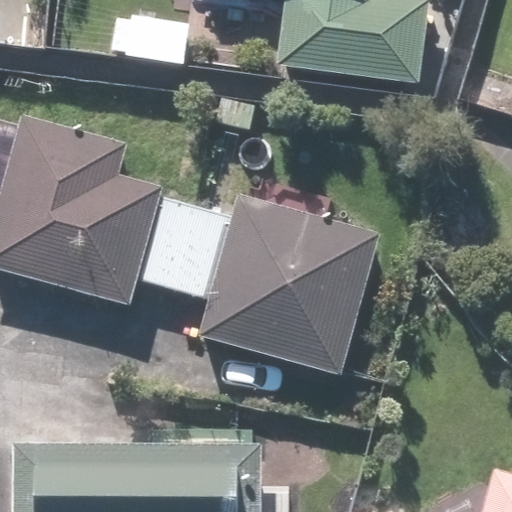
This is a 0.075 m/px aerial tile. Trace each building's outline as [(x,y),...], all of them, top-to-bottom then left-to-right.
[(282,0),(274,71),(419,88),(429,5),(385,0),(282,0)] [(161,195),(114,182),(122,152),(18,122),(0,185),(0,279),(127,316),(135,289),(159,202),(161,195)] [(231,222),(159,202),(135,289),(206,309),(231,222)] [(236,203),(231,222),(206,309),(196,345),(339,385),(379,243),(236,203)] [(258,511),(259,452),(8,452),(7,511),(258,511)] [(511,511),(511,472),(494,467),(481,511),(511,511)]
